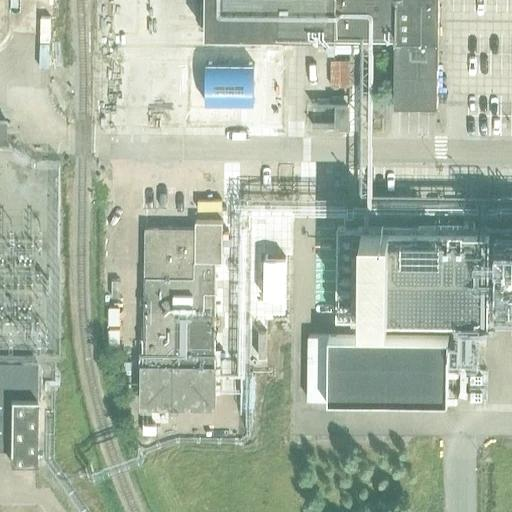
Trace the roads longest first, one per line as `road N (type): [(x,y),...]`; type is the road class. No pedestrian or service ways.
road 1 (unknown): [(292,146),(292,393),(300,413),(511,420)]
road 2 (unknown): [(460,149),(458,47),(511,26)]
road 3 (unknown): [(165,144),(128,198),(129,291)]
